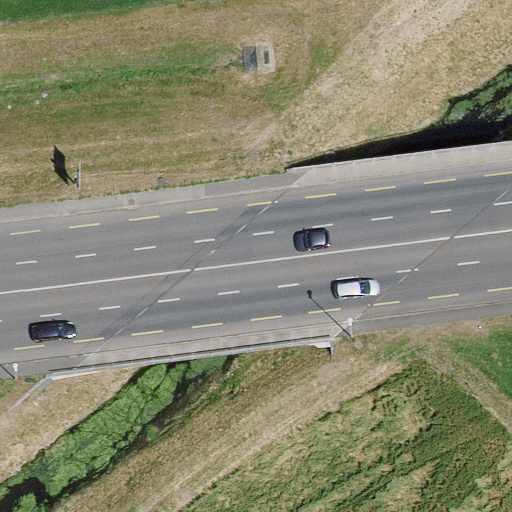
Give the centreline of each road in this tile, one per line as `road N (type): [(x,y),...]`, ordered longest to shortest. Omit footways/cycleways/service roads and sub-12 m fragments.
road 1 (secondary): [(511,196),(0,262)]
road 2 (secondary): [(0,319),(511,260)]
